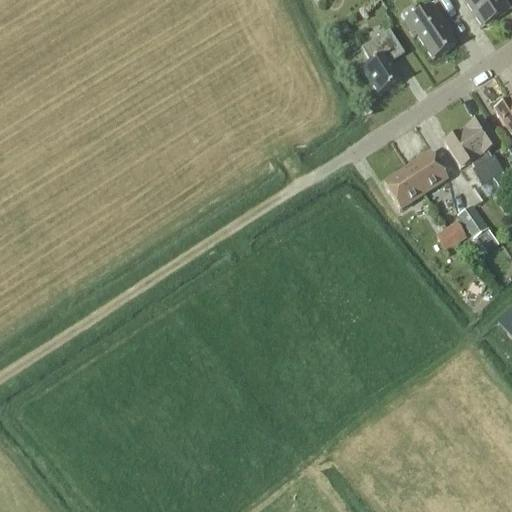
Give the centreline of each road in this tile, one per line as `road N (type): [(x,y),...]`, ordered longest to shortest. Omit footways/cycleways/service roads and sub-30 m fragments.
road 1 (track): [(348,157),(0,380)]
road 2 (residential): [(348,157),(511,50)]
